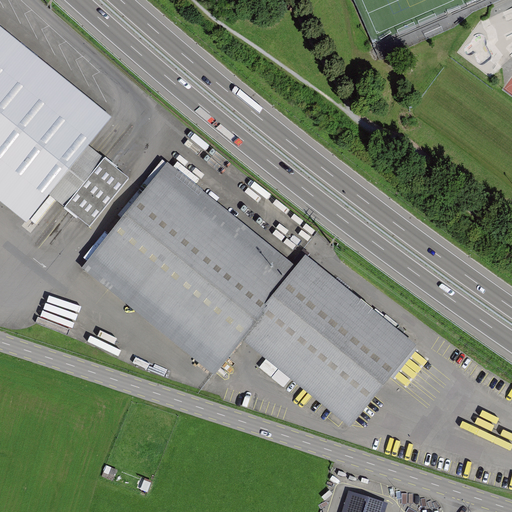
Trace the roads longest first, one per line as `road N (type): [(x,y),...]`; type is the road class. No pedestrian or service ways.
road 1 (motorway): [(78,0),(307,192),(511,342)]
road 2 (motorway): [(511,307),(364,200),(121,0)]
road 3 (tertiary): [(462,494),(0,341)]
road 4 (unknown): [(59,0),(195,123),(52,266)]
